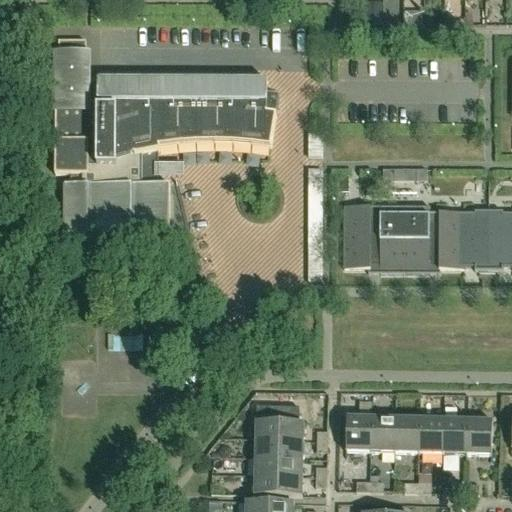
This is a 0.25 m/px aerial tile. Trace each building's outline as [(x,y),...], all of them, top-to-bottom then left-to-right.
[(365,12),(365,28),(381,28),(382,12),(365,12)] [(169,240),(170,187),(158,186),(158,154),(160,154),(160,150),(177,147),(195,146),(214,146),(233,146),(251,148),(270,150),(269,151),(271,151),(279,99),(267,97),(267,83),(89,82),(89,56),(86,56),(86,43),(58,43),(58,56),(55,56),(55,177),(71,177),(71,186),(65,186),(65,240),(169,240)] [(188,177),(187,164),(159,166),(160,179),(188,177)] [(427,184),(427,172),(383,172),(383,184),(427,184)] [(345,210),(345,272),(368,272),(370,272),(370,267),(380,267),(380,277),(405,277),(405,210),(345,210)] [(405,210),(405,277),(429,277),(429,267),(439,267),(439,273),(441,273),(465,273),(465,270),(475,270),(475,274),(489,274),(489,214),(475,213),(475,215),(465,215),(431,215),(431,210),(405,210)] [(489,214),(489,274),(503,274),(503,270),(511,270),(511,215),(503,216),(503,214),(489,214)] [(371,455),(372,420),(347,419),(346,454),(371,455)] [(395,456),(396,420),(372,420),(371,455),(395,456)] [(419,456),(420,421),(396,420),(395,456),(419,456)] [(443,457),(444,421),(420,421),(419,456),(443,457)] [(467,458),(468,422),(444,421),(443,457),(467,458)] [(468,422),(467,458),(492,458),(493,423),(468,422)] [(256,443),(304,445),(305,426),(256,424),(256,443)] [(318,435),(317,445),(328,445),(329,435),(318,435)] [(256,443),(255,461),(304,463),(304,445),(256,443)] [(328,445),(317,445),(317,455),(328,455),(328,445)] [(254,479),(303,481),(304,463),(255,461),(254,479)] [(317,471),(316,481),(327,481),(328,471),(317,471)] [(303,500),(303,481),(254,479),(254,498),(303,500)] [(327,481),(316,481),(316,491),(327,491),(327,481)] [(357,485),(357,494),(357,495),(370,495),(370,485),(357,485)] [(384,485),(370,485),(370,495),(383,495),(384,485)] [(405,486),(405,496),(418,496),(418,486),(405,486)] [(432,486),(418,486),(418,496),(431,497),(432,486)] [(453,487),(453,497),(466,497),(466,487),(453,487)] [(480,488),(466,487),(466,497),(479,498),(480,488)]
